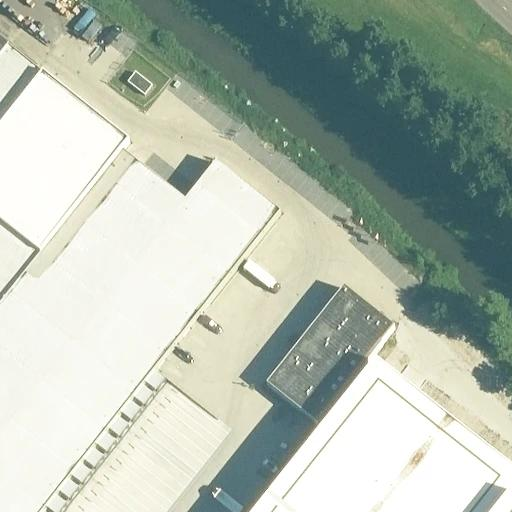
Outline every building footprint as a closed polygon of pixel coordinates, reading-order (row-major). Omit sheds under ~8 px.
[(0,307),(28,272),(78,210),(123,154),(130,145),(0,41),(0,307)] [(151,87),(134,73),(127,83),(144,96),(151,87)] [(123,154),(78,210),(204,310),(281,215),(216,164),(185,203),(123,154)] [(78,210),(28,272),(154,373),(204,310),(78,210)] [(28,272),(0,307),(0,365),(98,444),(154,373),(28,272)] [(344,292),(268,387),(316,425),(380,346),(391,332),(392,330),(361,305),(344,292)] [(0,479),(41,511),(44,511),(98,444),(0,365),(0,479)] [(511,475),(376,368),(261,511),(511,511),(511,503),(511,502),(511,475)] [(41,511),(0,479),(0,511),(41,511)]
